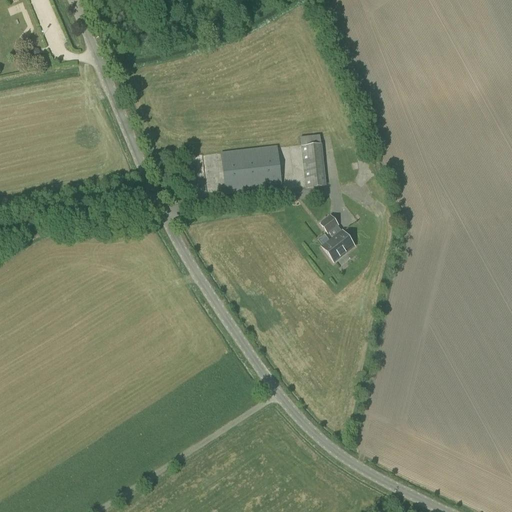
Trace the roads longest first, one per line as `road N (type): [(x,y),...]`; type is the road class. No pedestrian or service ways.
road 1 (tertiary): [(278,397),(179,247),(74,0)]
road 2 (unclassified): [(278,397),(100,511)]
road 3 (tertiary): [(442,511),(347,462),(278,397)]
road 4 (unknown): [(162,212),(317,193),(338,201),(343,216)]
